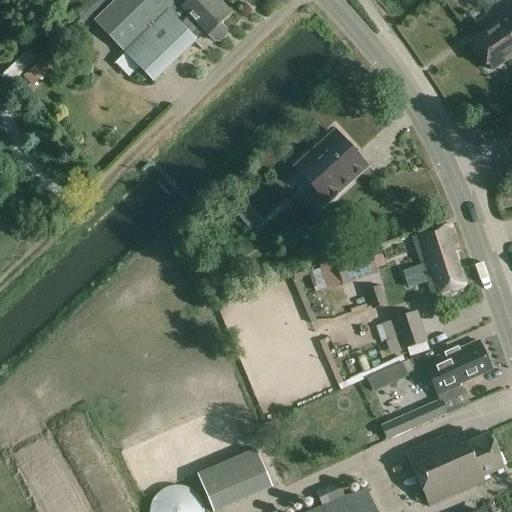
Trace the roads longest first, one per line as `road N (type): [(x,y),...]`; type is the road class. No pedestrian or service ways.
road 1 (track): [(173,116),(0,287)]
road 2 (secondary): [(449,172),(389,69),(328,0)]
road 3 (secondary): [(511,342),(449,172)]
